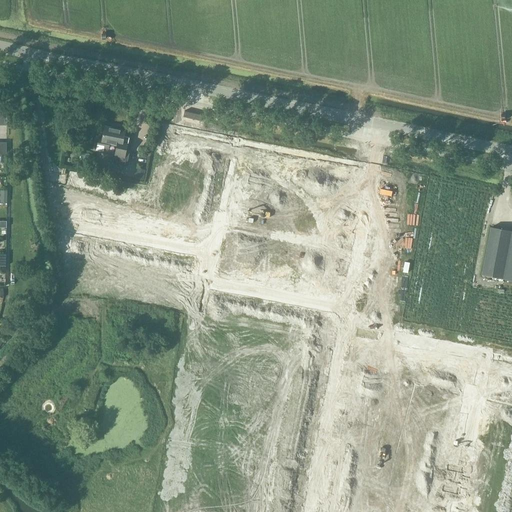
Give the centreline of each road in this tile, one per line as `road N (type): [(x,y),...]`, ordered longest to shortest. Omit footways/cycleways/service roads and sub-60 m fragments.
road 1 (tertiary): [(174,82),(382,124)]
road 2 (residential): [(308,511),(343,329)]
road 3 (tertiary): [(174,82),(0,47)]
road 4 (residential): [(347,309),(204,281),(210,256)]
road 5 (residential): [(347,309),(378,142)]
road 6 (residential): [(484,356),(454,511)]
road 7 (residential): [(484,356),(343,329)]
road 8 (residential): [(71,225),(210,256)]
road 9 (tertiary): [(382,124),(511,151)]
